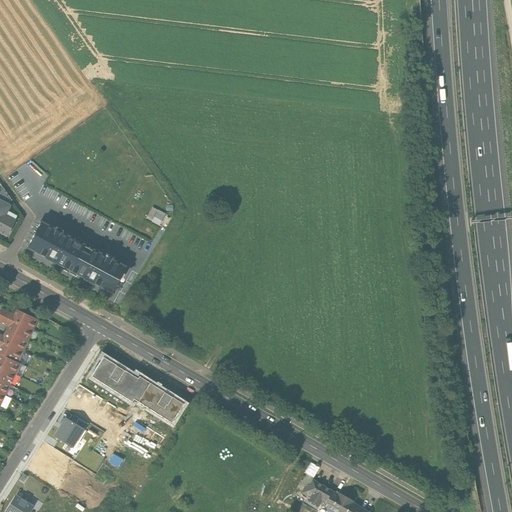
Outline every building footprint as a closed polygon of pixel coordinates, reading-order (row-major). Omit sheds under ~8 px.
[(0,198),(0,232),(6,236),(15,219),(5,214),(10,204),(0,198)] [(152,207),(145,219),(159,227),(165,215),(152,207)] [(69,270),(83,245),(40,222),(27,247),(45,257),(44,257),(55,263),(55,262),(69,270)] [(83,245),(69,270),(84,277),(83,278),(93,284),(94,283),(112,292),(125,268),(83,245)] [(0,308),(0,315),(30,330),(35,319),(14,309),(11,314),(0,308)] [(25,340),(30,330),(0,315),(0,321),(6,325),(4,330),(25,340)] [(0,335),(0,341),(20,351),(25,340),(4,330),(1,336),(0,335)] [(0,354),(15,362),(20,351),(0,341),(0,354)] [(0,367),(13,374),(18,363),(15,362),(0,354),(0,367)] [(0,380),(8,384),(13,374),(0,367),(0,380)] [(0,394),(3,395),(8,384),(0,380),(0,394)] [(53,436),(72,448),(84,429),(65,418),(53,436)] [(302,481),(309,484),(312,478),(318,467),(310,462),(305,472),(306,473),(302,481)] [(319,503),(323,505),(332,489),(312,478),(309,484),(305,486),(301,493),(310,497),(309,500),(318,505),(319,503)] [(333,488),(332,489),(323,505),(335,511),(336,511),(346,495),(333,488)] [(353,511),(357,505),(359,502),(346,495),(336,511),(353,511)] [(5,511),(28,511),(32,507),(26,503),(21,500),(15,496),(5,511)]
